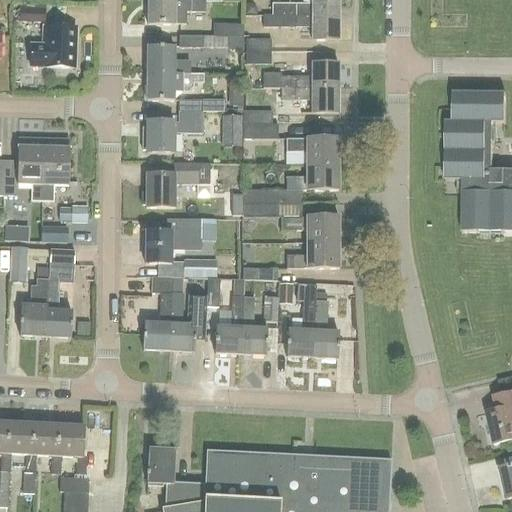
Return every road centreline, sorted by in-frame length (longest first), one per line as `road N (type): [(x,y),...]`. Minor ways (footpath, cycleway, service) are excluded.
road 1 (residential): [(432,405),(400,235),(402,71)]
road 2 (residential): [(432,405),(109,392)]
road 3 (residential): [(109,392),(112,116)]
